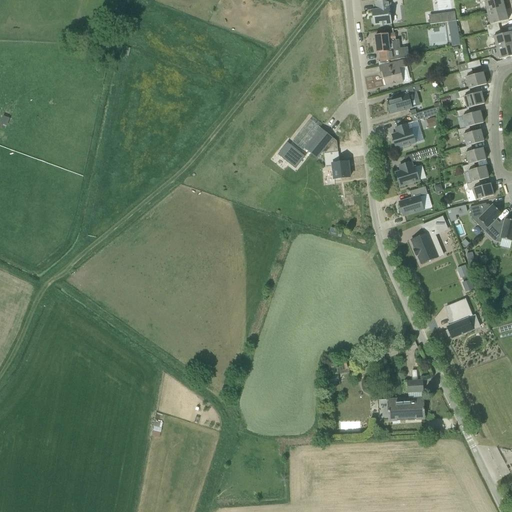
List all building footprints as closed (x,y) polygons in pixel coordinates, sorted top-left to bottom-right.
[(392,16),(390,0),(375,2),(376,10),(372,11),(374,25),(381,24),(381,26),(392,25),(390,16),(392,16)] [(479,0),(480,4),(484,3),(487,14),(505,10),(502,0),(495,0),(492,1),(492,0),(479,0)] [(500,29),(498,23),(508,21),(505,10),(487,14),(490,25),(486,26),(488,33),(500,29)] [(454,22),(454,13),(446,13),(446,21),(454,22)] [(459,33),(457,26),(450,27),(451,34),(459,33)] [(511,36),(511,33),(501,35),(500,29),(488,33),(489,38),(493,37),(496,49),(511,44),(511,36)] [(394,50),(397,49),(395,35),(387,36),(387,35),(375,36),(377,53),(384,52),(385,59),(395,58),(394,50)] [(511,44),(496,49),(500,60),(501,60),(511,56),(511,44)] [(400,69),(406,68),(404,61),(379,67),(382,80),(384,79),(386,87),(404,82),(400,69)] [(466,64),(468,70),(471,69),(481,67),(479,61),(466,64)] [(466,64),(458,67),(459,73),(468,70),(466,64)] [(470,90),(477,88),(486,85),(483,73),(473,76),(471,69),(468,70),(459,73),(461,79),(465,78),(468,90),(470,90)] [(401,90),(402,96),(387,101),(389,106),(388,107),(389,111),(390,112),(391,114),(412,108),(409,95),(414,93),(421,91),(419,85),(412,87),(412,86),(401,90)] [(469,109),(475,107),(484,104),(481,93),(471,95),(470,90),(468,90),(469,90),(458,93),(460,99),(463,98),(466,109),(469,109)] [(442,106),(450,103),(450,102),(448,96),(440,99),(442,106)] [(413,123),(438,115),(439,108),(435,109),(411,116),(413,123)] [(480,112),(470,114),(469,109),(466,109),(467,110),(457,112),(458,118),(462,117),(466,128),(469,127),(483,124),(480,112)] [(437,126),(434,118),(426,120),(429,129),(437,126)] [(321,129),(310,120),(293,142),(303,150),(304,149),(321,129)] [(392,136),(396,149),(403,147),(404,149),(410,147),(409,145),(416,143),(412,130),(409,131),(407,125),(396,128),(396,129),(397,129),(396,128),(398,128),(399,134),(392,136)] [(481,131),(471,133),(469,127),(466,128),(466,129),(457,131),(459,137),(463,135),(466,147),(471,146),(484,142),(481,131)] [(337,142),(334,139),(323,152),(324,154),(326,168),(333,167),(334,180),(336,180),(336,181),(341,180),(341,179),(350,178),(348,162),(339,163),(337,142)] [(295,169),(304,157),(286,143),(277,155),(295,169)] [(483,149),(473,151),(471,146),(466,147),(466,148),(459,149),(461,155),(465,154),(468,165),(474,164),(486,160),(483,149)] [(435,148),(417,153),(419,160),(437,154),(435,148)] [(413,168),(411,162),(399,166),(400,167),(400,166),(401,166),(403,171),(395,174),(399,187),(407,185),(408,187),(414,185),(413,183),(420,181),(415,167),(413,168)] [(485,167),(476,170),(474,164),(468,165),(468,166),(462,167),(464,173),(468,172),(471,184),(479,181),(489,179),(485,167)] [(475,201),(476,201),(494,196),(490,184),(481,187),(479,181),(471,184),(467,185),(468,191),(472,189),(475,201)] [(443,191),(441,184),(434,187),(436,193),(443,191)] [(402,215),(403,217),(424,211),(420,198),(427,196),(425,188),(410,193),(412,199),(399,203),(400,208),(399,210),(400,214),(402,215)] [(501,210),(497,206),(496,207),(494,205),(490,209),(488,207),(487,207),(486,204),(472,208),(472,211),(474,216),(479,221),(481,219),(488,227),(496,219),(502,213),(500,211),(501,210)] [(467,213),(465,206),(458,208),(460,215),(467,213)] [(447,230),(442,218),(422,226),(426,235),(411,241),(414,250),(416,257),(417,256),(421,265),(439,258),(435,248),(439,246),(435,236),(447,230)] [(501,239),(511,241),(511,219),(508,218),(508,220),(505,220),(504,224),(502,223),(500,224),(496,220),(488,227),(484,231),(492,240),(501,242),(501,239)] [(465,240),(461,244),(466,248),(469,245),(465,240)] [(468,276),(465,266),(456,269),(460,279),(468,276)] [(474,290),(470,280),(462,283),(466,293),(474,290)] [(469,320),(473,318),(465,300),(446,308),(449,316),(448,316),(452,326),(447,328),(448,331),(447,332),(449,336),(450,336),(452,339),(473,330),(469,320)] [(345,359),(326,364),(328,374),(348,369),(345,359)] [(408,382),(408,393),(423,393),(422,381),(408,382)] [(378,401),(379,420),(389,420),(415,419),(415,421),(422,420),(421,418),(424,418),(423,402),(423,398),(378,401)]
